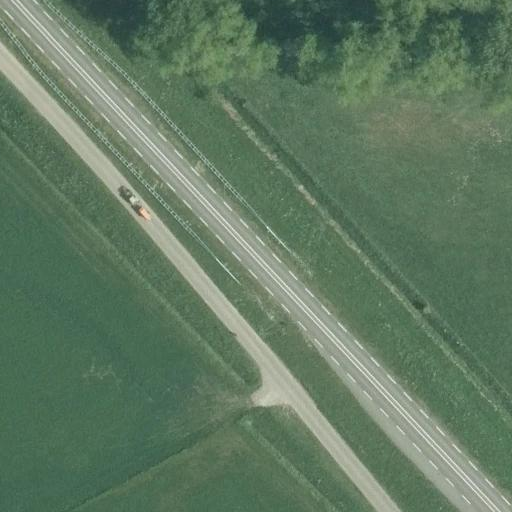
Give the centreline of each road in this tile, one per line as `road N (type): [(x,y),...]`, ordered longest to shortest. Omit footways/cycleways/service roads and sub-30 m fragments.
road 1 (primary): [(495,511),(11,0)]
road 2 (unclassified): [(388,511),(164,241),(0,60)]
